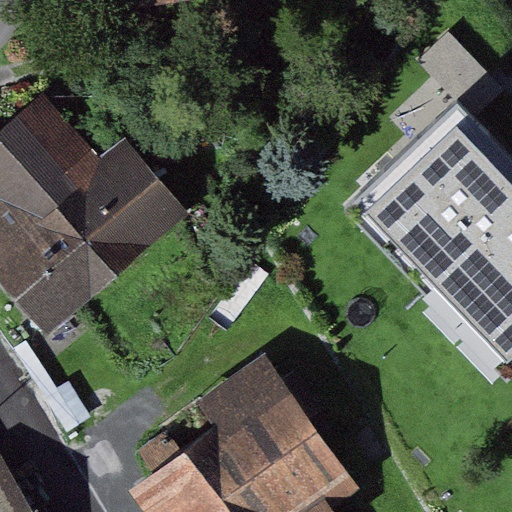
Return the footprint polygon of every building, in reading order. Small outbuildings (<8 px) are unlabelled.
[(425,54),(477,113),(506,87),(454,28),(425,54)] [(85,131),(54,96),(0,143),(0,211),(12,224),(0,234),(0,260),(61,329),(191,214),(103,115),(85,131)] [(449,210),(365,145),(275,262),(359,327),(449,210)] [(362,489),(264,362),(193,417),(209,437),(142,489),(159,511),(334,511),(362,489)] [(0,511),(19,511),(0,488),(0,511)]
